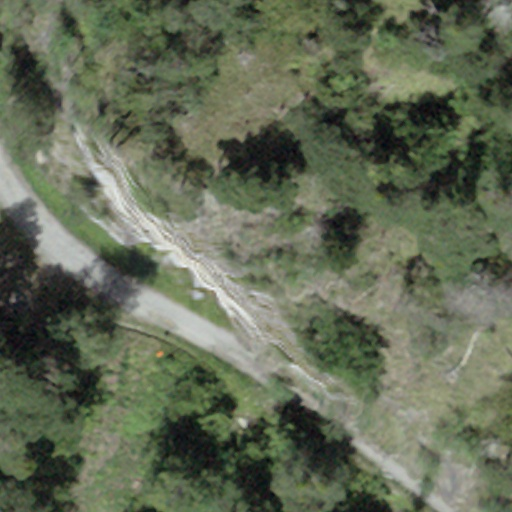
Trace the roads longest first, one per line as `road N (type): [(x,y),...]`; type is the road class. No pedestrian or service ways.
road 1 (track): [(445,511),(127,290),(0,157)]
road 2 (trunk): [(470,0),(373,511)]
